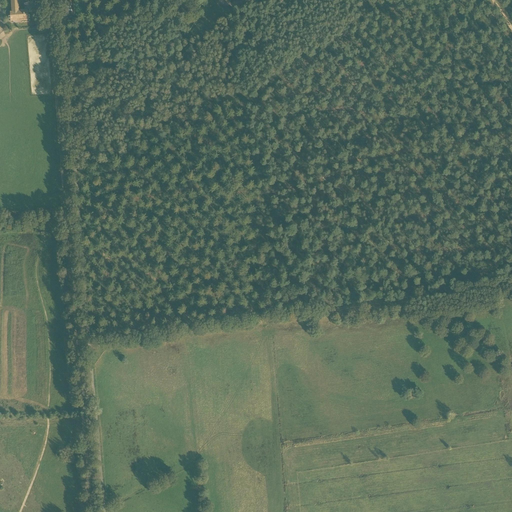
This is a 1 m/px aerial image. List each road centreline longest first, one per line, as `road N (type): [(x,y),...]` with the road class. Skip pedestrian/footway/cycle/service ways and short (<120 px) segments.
road 1 (track): [(511,282),(89,347)]
road 2 (track): [(64,209),(49,26)]
road 3 (track): [(89,347),(103,511)]
road 4 (track): [(77,207),(89,347)]
road 5 (track): [(75,349),(65,221)]
